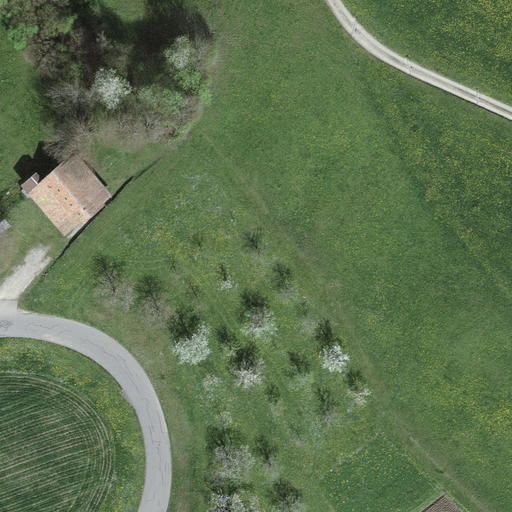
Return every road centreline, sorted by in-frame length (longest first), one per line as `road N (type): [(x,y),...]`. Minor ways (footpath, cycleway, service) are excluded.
road 1 (unclassified): [(0,326),(66,332),(125,368),(153,423),(159,463),(152,511)]
road 2 (track): [(511,112),(374,47),(333,0)]
